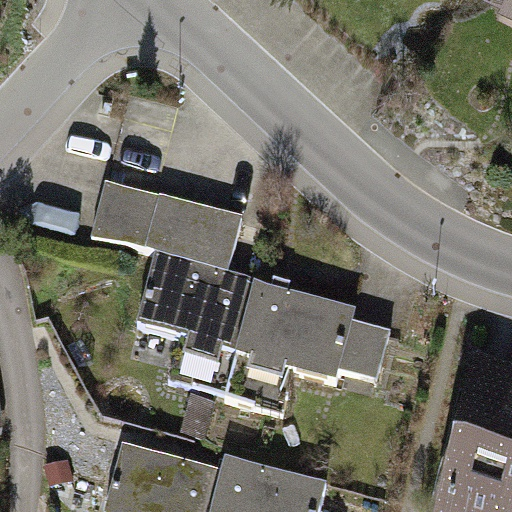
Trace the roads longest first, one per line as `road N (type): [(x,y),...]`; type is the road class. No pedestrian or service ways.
road 1 (residential): [(164,0),(381,201),(473,258),(511,271)]
road 2 (residential): [(118,0),(0,128)]
